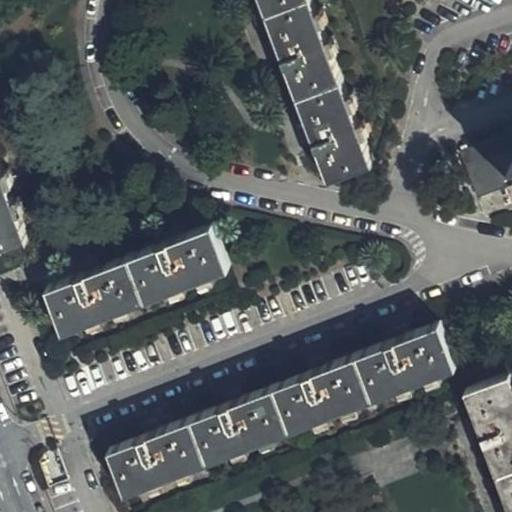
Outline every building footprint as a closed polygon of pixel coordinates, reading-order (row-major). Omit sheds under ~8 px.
[(317,146),(329,176),(373,159),(312,0),(261,0),(280,46),(273,49),(279,66),(286,63),(311,129),(305,132),(311,148),(317,146)] [(460,150),(486,217),(511,207),(511,155),(504,133),(460,150)] [(0,247),(30,237),(0,158),(0,247)] [(47,283),(63,329),(230,266),(212,222),(180,234),(177,227),(162,233),(164,239),(97,265),(94,258),(79,264),(82,271),(47,283)] [(112,428),(129,470),(458,345),(442,300),(409,313),(406,307),(393,312),(395,319),(327,345),(324,338),(311,343),(314,350),(244,376),(241,370),(227,376),(229,382),(163,408),(160,402),(145,408),(147,414),(112,428)] [(511,350),(469,367),(511,478),(511,350)] [(381,511),(378,503),(344,511),(381,511)]
